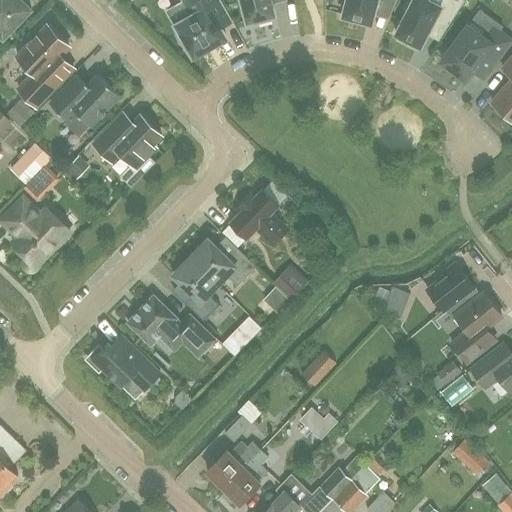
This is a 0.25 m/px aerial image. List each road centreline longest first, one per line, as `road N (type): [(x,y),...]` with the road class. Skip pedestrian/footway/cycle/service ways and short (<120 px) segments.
road 1 (residential): [(30,367),(222,165),(222,143),(194,115)]
road 2 (residential): [(194,115),(251,65),(317,50),(409,77),(458,121),(468,152)]
road 3 (residential): [(194,115),(75,0)]
road 4 (residential): [(191,511),(95,429)]
